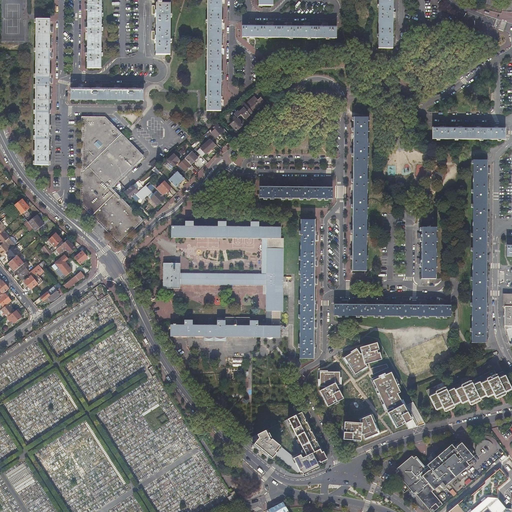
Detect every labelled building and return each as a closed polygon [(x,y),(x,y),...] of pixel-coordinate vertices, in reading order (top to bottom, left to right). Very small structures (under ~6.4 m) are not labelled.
[(87,0),(88,3),(87,9),(87,21),(87,27),(87,46),(87,52),(87,66),(100,67),(101,0),(87,0)] [(221,29),(221,23),(221,4),(221,0),(207,0),(206,111),(220,111),(220,105),(220,100),(221,80),(221,74),(221,55),(221,48),(221,29)] [(392,48),(392,43),(392,37),(392,17),(392,11),(392,0),(377,0),(378,48),(392,48)] [(156,33),(156,38),(156,53),(169,54),(170,3),(156,3),(156,8),(156,14),(156,33)] [(49,52),(50,33),(50,27),(50,19),(36,19),(35,165),(49,165),(49,160),(49,154),(49,135),(49,129),(49,109),(49,103),(49,83),(49,78),(49,58),(49,52)] [(336,27),(327,27),(322,27),(309,27),(304,27),(292,27),(285,27),(273,27),(267,27),(255,27),(249,27),(242,27),(242,37),(336,38),(336,27)] [(84,88),(78,88),(71,88),(71,99),(143,100),(143,88),(138,88),(132,88),(120,88),(114,88),(102,88),(96,88),(84,88)] [(233,121),(230,124),(236,131),(243,125),(240,120),(242,119),(244,119),(264,102),(264,99),(262,97),(258,100),(255,96),(247,102),(244,99),(242,100),(244,102),(240,105),(244,109),(239,112),(238,110),(230,117),(233,121)] [(352,224),(352,230),(352,250),(352,255),(352,270),(366,271),(367,117),(353,117),(353,122),(353,128),(353,147),(353,154),(352,174),(352,179),(352,199),(352,204),(352,224)] [(105,118),(83,118),(82,122),(82,174),(82,204),(120,242),(141,220),(109,188),(133,165),(135,167),(144,159),(121,135),(105,118)] [(211,132),(216,137),(223,131),(216,123),(212,127),(214,129),(211,132)] [(473,128),(461,128),(455,128),(443,128),(437,128),(432,128),(432,138),(504,138),(504,128),(497,128),(492,128),(479,128),(473,128)] [(215,138),(208,131),(206,134),(212,141),(215,138)] [(200,148),(206,154),(215,144),(212,141),(210,139),(200,148)] [(220,151),(223,154),(229,148),(226,145),(220,151)] [(196,150),(195,149),(185,158),(191,164),(200,155),(196,150)] [(173,154),(167,160),(173,167),(179,161),(173,154)] [(154,159),(149,164),(153,168),(155,167),(163,159),(161,156),(156,161),(154,159)] [(185,158),(178,164),(184,170),(191,164),(185,158)] [(486,255),(486,243),(486,237),(486,218),(486,211),(486,199),(487,193),(487,173),(487,167),(487,160),(473,160),(471,343),(485,343),(485,338),(485,332),(485,312),(485,305),(486,286),(486,280),(486,261),(486,255)] [(153,168),(152,170),(157,175),(160,172),(155,167),(153,168)] [(178,171),(169,180),(176,187),(185,179),(178,171)] [(152,180),(149,182),(162,195),(166,192),(167,193),(169,191),(168,190),(171,188),(164,181),(158,187),(152,180)] [(131,185),(125,191),(129,196),(127,198),(128,200),(134,195),(137,199),(139,198),(141,200),(147,195),(156,206),(164,198),(162,195),(157,190),(153,194),(145,185),(137,192),(131,185)] [(272,187),(265,187),(259,187),(258,198),(331,199),(332,188),(326,188),(321,188),(308,188),(302,188),(290,188),(284,188),(272,187)] [(19,200),(27,209),(29,208),(21,199),(19,200)] [(16,208),(21,214),(27,209),(19,200),(14,205),(16,208)] [(433,211),(420,211),(420,225),(433,225),(433,211)] [(33,217),(40,226),(43,223),(36,214),(33,217)] [(34,230),(40,226),(33,217),(27,221),(33,229),(34,230)] [(185,226),(171,226),(171,237),(267,238),(267,248),(266,248),(266,274),(180,273),(181,263),(163,263),(163,288),(180,289),(180,285),(266,285),(265,311),(266,311),(266,322),(258,323),(258,321),(250,320),(250,317),(225,317),(225,320),(217,320),(217,325),(193,324),(193,320),(184,320),(184,325),(176,324),(176,323),(173,323),(173,324),(170,324),(171,336),(257,338),(265,338),(270,340),(274,338),(280,338),(280,311),(283,311),(283,282),(286,282),(286,276),(283,276),(283,238),(281,238),(281,227),(259,226),(259,221),(250,221),(250,217),(226,217),(226,221),(218,221),(218,226),(193,226),(194,221),(185,221),(185,226)] [(314,240),(314,234),(314,220),(300,219),(299,358),(313,358),(313,353),(313,347),(313,327),(313,322),(314,310),(314,303),(314,284),(314,278),(314,265),(314,259),(314,240)] [(31,232),(33,229),(27,221),(25,224),(31,232)] [(421,239),(420,258),(420,264),(420,279),(434,279),(435,227),(421,227),(421,233),(421,239)] [(0,241),(2,244),(8,238),(10,237),(4,230),(0,233),(0,241)] [(62,244),(64,242),(56,232),(50,238),(58,248),(62,244)] [(6,253),(15,246),(8,238),(2,244),(0,245),(0,253),(2,256),(6,253)] [(56,249),(58,248),(50,238),(48,239),(56,249)] [(62,244),(69,253),(75,248),(73,244),(72,245),(67,240),(64,242),(62,244)] [(20,252),(15,246),(6,253),(9,257),(7,258),(10,262),(17,255),(20,252)] [(77,259),(84,253),(82,251),(75,257),(77,259)] [(77,259),(83,266),(86,263),(86,260),(85,259),(87,257),(84,253),(77,259)] [(55,262),(66,276),(73,270),(65,261),(68,259),(65,254),(55,262)] [(24,263),(17,255),(10,262),(8,263),(14,271),(24,263)] [(14,271),(20,279),(29,271),(25,268),(29,265),(26,262),(24,263),(14,271)] [(43,272),(38,265),(28,273),(30,276),(24,281),(25,282),(24,283),(27,287),(28,286),(31,289),(37,284),(38,285),(43,281),(38,276),(43,272)] [(64,285),(68,289),(81,278),(82,279),(85,276),(81,271),(64,285)] [(0,296),(3,294),(2,293),(5,291),(8,288),(2,281),(0,282),(0,290),(1,292),(0,292),(0,296)] [(44,301),(54,293),(52,292),(57,288),(55,285),(39,299),(42,303),(44,301)] [(59,295),(60,297),(64,295),(59,289),(54,293),(44,301),(47,304),(52,299),(53,300),(59,295)] [(0,302),(3,307),(9,302),(11,301),(4,293),(3,294),(0,296),(0,302)] [(511,294),(502,294),(502,306),(502,307),(504,307),(504,326),(511,326),(511,294)] [(7,317),(14,311),(9,305),(10,304),(9,302),(3,307),(1,309),(7,317)] [(450,306),(444,306),(439,306),(427,306),(421,305),(408,305),(402,305),(383,305),(377,305),(365,305),(359,305),(346,304),(341,304),(334,304),(334,315),(450,317),(450,306)] [(11,320),(13,323),(21,317),(18,313),(20,312),(17,309),(14,311),(7,317),(6,317),(10,321),(11,320)] [(369,345),(348,356),(358,377),(362,374),(382,362),(369,345)] [(337,363),(316,375),(326,396),(346,384),(350,381),(337,363)] [(380,369),(362,378),(364,380),(366,382),(383,375),(380,369)] [(444,382),(426,391),(437,410),(443,407),(445,410),(461,401),(462,403),(469,400),(471,403),(486,395),(487,397),(493,394),(495,397),(511,388),(511,387),(503,371),(497,374),(494,369),(472,380),(469,375),(447,387),(444,382)] [(385,377),(365,387),(386,421),(392,418),(405,413),(385,377)] [(104,411),(102,424),(133,475),(133,470),(142,471),(148,467),(149,461),(152,462),(158,458),(155,458),(160,430),(171,426),(165,425),(169,423),(166,411),(155,415),(161,425),(151,428),(142,413),(157,409),(155,399),(145,398),(143,405),(135,404),(132,405),(135,389),(108,406),(109,407),(110,412),(104,411)] [(354,393),(332,404),(349,435),(361,431),(372,427),(354,393)] [(302,411),(287,419),(306,455),(302,458),(300,454),(294,457),(271,439),(266,429),(247,439),(268,456),(269,455),(272,458),(275,454),(297,472),(301,471),(303,474),(319,466),(317,464),(327,459),(302,411)] [(383,435),(366,441),(369,448),(385,442),(383,435)] [(423,468),(414,456),(396,471),(430,511),(434,511),(443,505),(432,492),(434,490),(443,483),(445,486),(453,496),(505,453),(495,441),(492,443),(490,441),(487,440),(483,440),(480,441),(476,444),(475,447),(475,451),(477,454),(473,457),(462,443),(455,448),(452,444),(427,465),(423,468)] [(497,497),(498,488),(508,479),(499,468),(486,479),(486,483),(471,495),(468,494),(447,511),(511,511),(511,495),(511,496),(510,509),(506,508),(497,497)] [(232,495),(227,497),(232,504),(240,501),(234,491),(230,492),(232,495)] [(289,511),(283,502),(267,510),(268,511),(289,511)]
